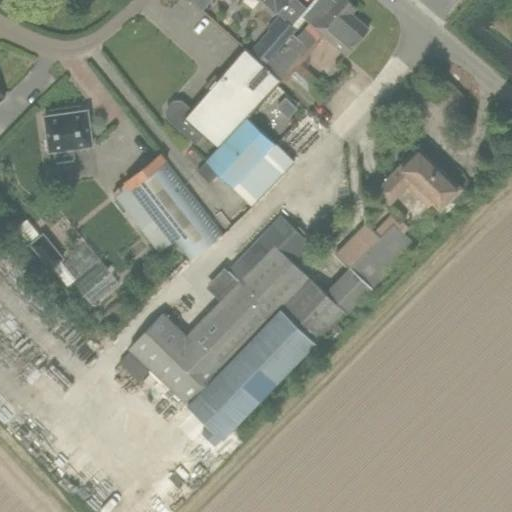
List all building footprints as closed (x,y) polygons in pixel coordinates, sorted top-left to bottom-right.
[(191,0),(202,9),(209,0),(191,0)] [(234,0),(235,1),(235,0),(263,0),(276,12),(286,0),(234,0)] [(302,15),(304,17),(345,53),(368,28),(351,12),(355,7),(347,0),(335,0),(336,0),(335,0),(313,0),(300,15),(301,16),(302,15)] [(268,26),(247,50),(264,64),(292,32),(295,28),(282,16),(271,28),(268,26)] [(292,32),(264,64),(278,77),(282,80),(318,39),(305,28),(297,37),(292,32)] [(246,115),(278,77),(264,64),(247,50),(244,47),(193,107),(192,108),(182,100),(173,101),(166,108),(167,118),(196,143),(204,134),(219,146),(246,115)] [(73,147),(93,144),(88,109),(44,115),(49,150),(54,150),(55,161),(75,158),(73,147)] [(231,185),(273,141),(246,115),(219,146),(206,161),(206,162),(197,171),(210,183),(219,173),(226,180),(231,185)] [(273,141),(231,185),(252,205),(294,161),(273,141)] [(419,145),(396,168),(413,184),(440,210),(462,187),(419,145)] [(224,232),(161,154),(125,183),(138,196),(170,238),(175,245),(177,244),(190,259),(224,232)] [(413,184),(396,168),(376,188),(393,204),(413,184)] [(170,238),(138,196),(125,183),(114,192),(157,248),(170,238)] [(202,203),(219,224),(228,217),(211,196),(202,203)] [(366,222),(335,254),(349,268),(393,223),(396,220),(390,214),(375,230),(366,222)] [(131,349),(119,362),(138,380),(151,368),(187,403),(188,403),(309,277),(292,261),(310,242),(282,215),(228,270),(224,266),(206,285),(221,300),(187,335),(163,313),(130,348),(131,349)] [(309,277),(188,403),(196,411),(197,412),(208,423),(201,430),(215,444),(222,436),(223,437),(344,312),(346,313),(414,243),(393,223),(349,268),(325,292),(309,277)] [(43,232),(30,243),(51,267),(64,257),(43,232)]
